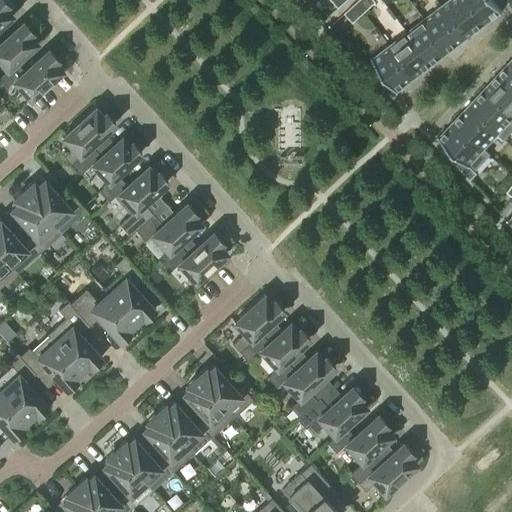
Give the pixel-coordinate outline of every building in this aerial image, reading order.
[(0,0),(0,26),(12,15),(5,7),(8,5),(3,0),(0,0)] [(372,5),(368,0),(358,0),(356,2),(365,11),(372,5)] [(464,0),(448,0),(441,6),(466,37),(483,24),(464,0)] [(464,0),(483,24),(499,11),(501,13),(501,12),(492,0),(464,0)] [(356,2),(349,9),(357,18),(365,11),(356,2)] [(466,37),(441,6),(424,19),(448,51),(466,37)] [(448,51),(424,19),(407,32),(431,64),(448,51)] [(0,62),(7,70),(16,62),(37,43),(30,35),(33,32),(23,21),(0,41),(0,62)] [(431,64),(407,32),(390,45),(414,77),(431,64)] [(414,77),(390,45),(373,58),(372,57),(371,58),(380,69),(377,72),(385,82),(388,80),(397,92),(398,91),(397,90),(414,77)] [(16,62),(7,70),(0,75),(0,80),(6,87),(13,81),(30,99),(62,70),(55,62),(58,60),(48,49),(37,59),(24,71),(16,62)] [(511,58),(498,74),(511,86),(511,58)] [(511,86),(498,74),(483,89),(511,116),(511,86)] [(511,116),(483,89),(469,105),(498,132),(497,133),(503,139),(511,130),(511,116)] [(469,105),(454,121),(483,148),(484,147),(497,133),(498,132),(469,105)] [(0,110),(0,117),(4,122),(12,115),(5,107),(0,110)] [(91,163),(100,155),(91,145),(115,123),(105,112),(102,115),(95,107),(62,136),(72,148),(63,156),(79,174),(91,163)] [(448,146),(444,150),(470,179),(477,172),(475,170),(490,153),(484,147),(483,148),(478,143),(454,121),(439,136),(438,135),(437,136),(448,146)] [(121,136),(100,155),(91,163),(108,182),(99,190),(109,201),(114,196),(113,195),(126,184),(117,174),(141,153),(131,141),(129,144),(121,136)] [(126,184),(113,195),(114,196),(130,214),(119,224),(129,235),(135,230),(153,214),(143,203),(168,182),(158,171),(155,173),(148,165),(126,184)] [(33,180),(22,190),(60,232),(83,212),(71,200),(67,204),(44,179),(37,185),(33,180)] [(60,232),(22,190),(13,198),(17,203),(10,209),(33,234),(27,240),(38,253),(60,232)] [(162,224),(153,214),(135,230),(144,240),(151,234),(168,253),(178,244),(201,224),(193,216),(196,213),(186,202),(162,224)] [(38,253),(27,240),(22,244),(0,219),(0,253),(17,272),(38,253)] [(178,244),(168,253),(160,261),(169,271),(178,263),(195,282),(227,253),(220,245),(222,242),(212,231),(187,254),(178,244)] [(0,286),(17,272),(0,253),(0,286)] [(107,292),(135,322),(142,316),(144,319),(155,309),(133,285),(142,277),(123,256),(114,264),(120,271),(102,287),(107,292)] [(86,288),(70,303),(89,325),(98,317),(119,341),(130,331),(128,328),(135,322),(107,292),(97,301),(86,288)] [(233,321),(244,333),(232,343),(247,361),(259,350),(268,341),(260,332),(284,310),(274,299),(271,302),(264,294),(233,321)] [(68,301),(58,310),(65,317),(47,334),(48,336),(49,335),(81,370),(88,364),(90,367),(101,357),(80,333),(89,325),(70,303),(68,301)] [(268,341),(259,350),(276,369),(267,377),(276,386),(282,381),(282,380),(294,370),(285,360),(309,339),(299,328),(297,330),(289,322),(268,341)] [(28,347),(20,355),(35,373),(44,365),(66,389),(77,379),(74,377),(81,370),(49,335),(48,336),(32,351),(28,347)] [(315,350),(294,370),(282,380),(282,381),(299,399),(290,407),(298,416),(299,416),(316,400),(308,391),(335,367),(325,356),(322,358),(315,350)] [(18,372),(1,388),(0,388),(28,419),(35,412),(37,415),(48,405),(26,381),(35,373),(20,355),(17,352),(7,360),(18,372)] [(195,376),(232,417),(252,399),(241,386),(236,390),(214,365),(208,370),(206,367),(195,376)] [(232,417),(195,376),(186,385),(188,388),(182,393),(205,418),(201,422),(212,435),(232,417)] [(299,416),(298,416),(296,418),(305,428),(307,426),(313,434),(325,423),(335,434),(336,434),(342,429),(366,407),(359,399),(362,396),(352,385),(328,407),(319,398),(316,400),(299,416)] [(0,388),(1,388),(0,386),(0,423),(12,437),(23,427),(21,425),(28,419),(0,388)] [(212,435),(201,422),(196,426),(173,401),(168,406),(166,403),(156,412),(192,453),(212,435)] [(192,453),(156,412),(145,421),(148,424),(142,429),(165,454),(160,459),(172,471),(192,453)] [(336,434),(335,434),(327,442),(336,452),(344,444),(361,463),(370,455),(392,435),(384,427),(387,425),(377,414),(350,438),(342,429),(336,434)] [(125,439),(115,449),(145,482),(154,474),(160,481),(172,471),(160,459),(156,462),(133,437),(128,442),(125,439)] [(370,455),(361,463),(349,474),(364,490),(373,482),(384,493),(417,463),(409,455),(412,453),(402,442),(378,463),(370,455)] [(152,489),(145,482),(115,449),(105,458),(108,460),(102,465),(125,491),(121,495),(132,507),(152,489)] [(291,503),(298,511),(336,511),(326,500),(336,492),(310,463),(282,488),(293,501),(291,503)] [(85,476),(75,485),(99,511),(111,511),(114,510),(115,511),(126,511),(132,507),(121,495),(116,499),(93,473),(88,478),(85,476)] [(99,511),(75,485),(65,494),(68,496),(62,501),(71,511),(99,511)] [(283,511),(271,498),(255,511),(283,511)]
